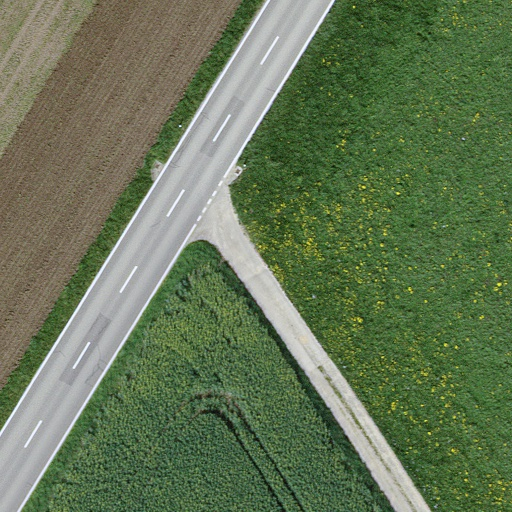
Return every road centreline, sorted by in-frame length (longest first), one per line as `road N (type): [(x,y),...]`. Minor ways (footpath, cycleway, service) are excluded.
road 1 (secondary): [(301,0),(0,492)]
road 2 (track): [(408,511),(224,223),(187,185)]
